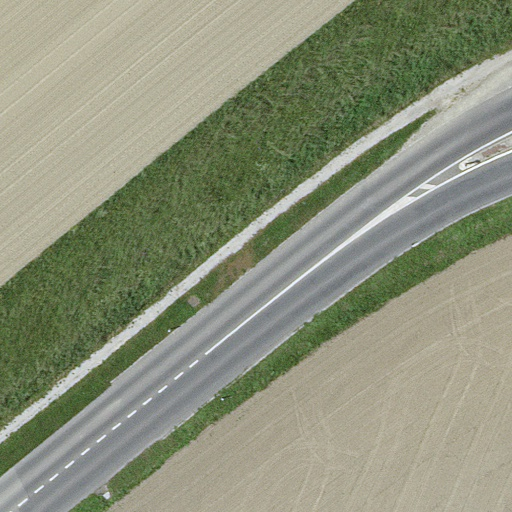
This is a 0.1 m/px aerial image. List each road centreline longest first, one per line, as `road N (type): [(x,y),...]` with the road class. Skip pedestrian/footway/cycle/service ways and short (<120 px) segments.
road 1 (secondary): [(9,511),(269,302)]
road 2 (secondary): [(511,110),(424,166),(269,302)]
road 3 (secondary): [(269,302),(511,174)]
